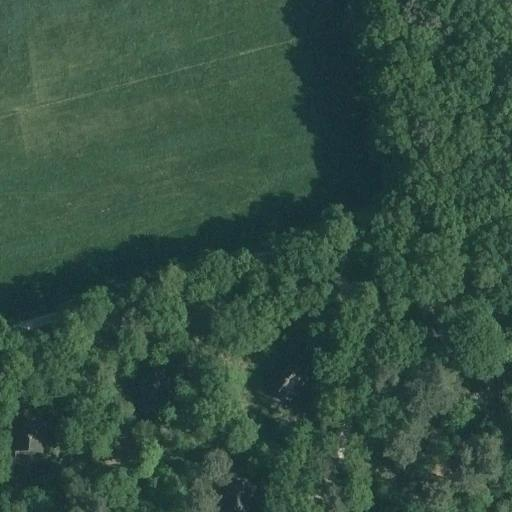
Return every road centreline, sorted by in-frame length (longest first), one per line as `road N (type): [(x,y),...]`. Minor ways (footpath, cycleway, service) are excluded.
road 1 (track): [(0,327),(280,257),(324,267),(378,321),(370,377),(341,444),(278,511)]
road 2 (track): [(378,321),(426,269),(464,258),(511,265)]
